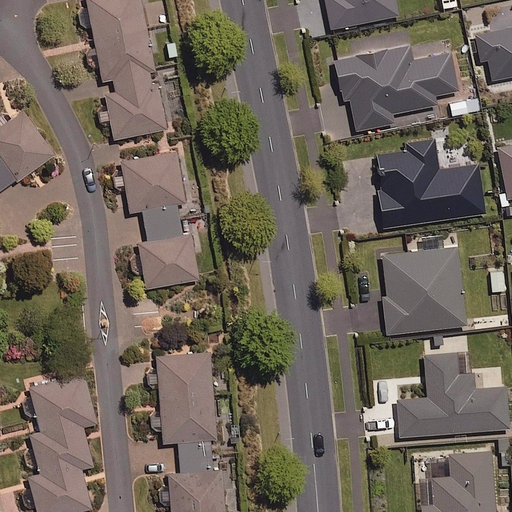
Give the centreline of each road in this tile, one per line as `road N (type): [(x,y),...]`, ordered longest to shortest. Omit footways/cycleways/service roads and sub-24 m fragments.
road 1 (tertiary): [(242,0),(296,291),(320,511)]
road 2 (residential): [(122,511),(90,199),(69,132),(8,28)]
